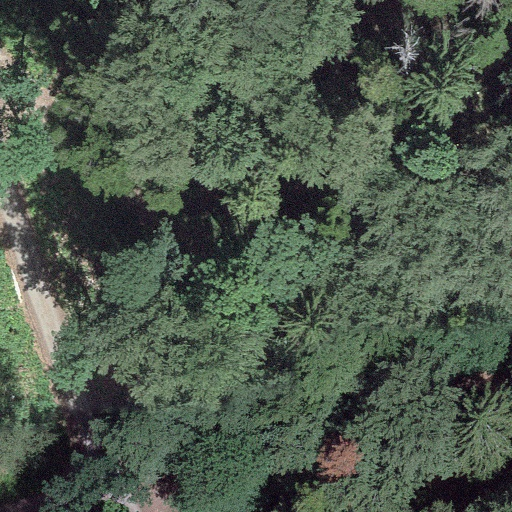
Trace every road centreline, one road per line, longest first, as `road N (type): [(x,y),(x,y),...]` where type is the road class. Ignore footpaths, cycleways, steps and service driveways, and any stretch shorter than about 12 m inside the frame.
road 1 (track): [(511,399),(303,329),(212,276),(115,204),(0,49)]
road 2 (track): [(125,511),(511,412)]
road 3 (track): [(0,169),(126,511)]
